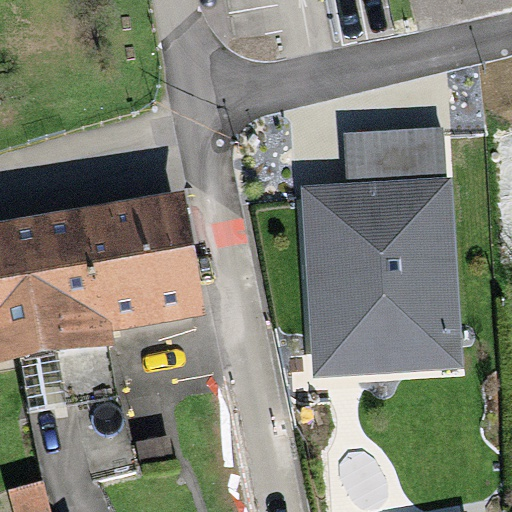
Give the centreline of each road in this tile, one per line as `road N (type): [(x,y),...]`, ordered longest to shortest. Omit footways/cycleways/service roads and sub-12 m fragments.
road 1 (residential): [(275,511),(190,121)]
road 2 (residential): [(190,121),(511,35)]
road 3 (residential): [(0,178),(190,121)]
road 4 (residential): [(190,121),(168,0)]
